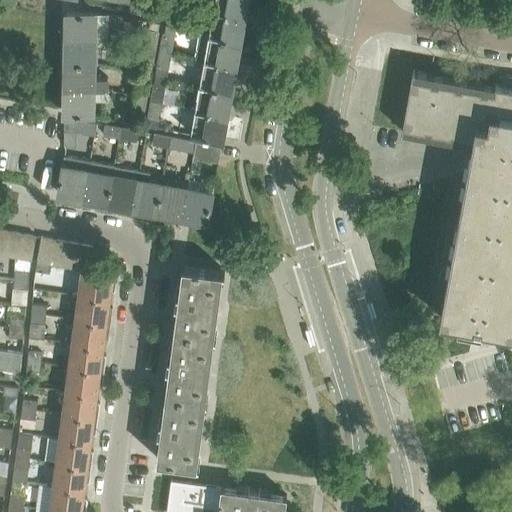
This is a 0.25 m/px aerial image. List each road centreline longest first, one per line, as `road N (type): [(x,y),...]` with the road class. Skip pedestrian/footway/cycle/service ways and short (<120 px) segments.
road 1 (residential): [(307,1),(283,180),(361,424),(356,511)]
road 2 (residential): [(399,511),(394,455),(323,219),(352,13)]
road 3 (residential): [(113,511),(139,250),(120,235),(26,217)]
